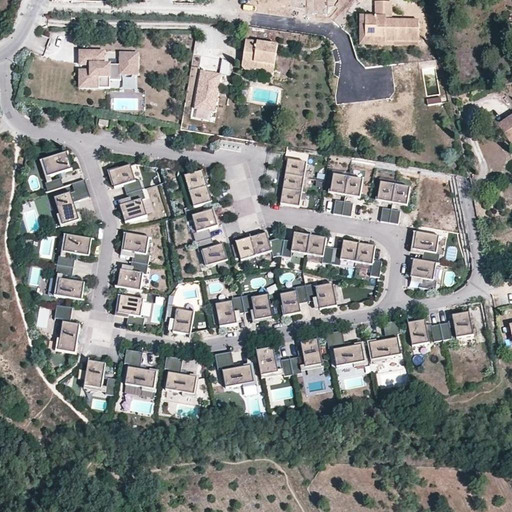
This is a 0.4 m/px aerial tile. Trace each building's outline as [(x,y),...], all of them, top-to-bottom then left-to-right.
[(418,42),(418,20),(392,20),(392,2),(375,2),(375,16),(366,16),(366,42),(418,42)] [(273,74),(277,45),(246,40),(243,62),(262,65),(262,70),(261,73),(273,74)] [(104,51),(80,51),(80,65),(91,65),(91,71),(80,71),(80,88),(110,88),(110,80),(121,80),(121,73),(129,74),(130,64),(137,65),(138,53),(121,53),(121,64),(104,64),(103,53),(104,51)] [(262,70),(262,65),(243,62),(242,68),(262,70)] [(222,76),(201,73),(195,111),(216,114),(222,76)] [(440,97),(427,100),(429,107),(442,104),(440,97)] [(511,116),(497,127),(511,148),(511,116)] [(51,178),(73,171),(67,154),(43,162),(49,179),(51,178)] [(285,161),(283,174),(301,178),(303,164),(285,161)] [(51,178),(49,179),(43,162),(41,163),(48,184),(52,182),(51,178)] [(124,186),(127,195),(143,190),(140,181),(136,182),(131,166),(110,173),(115,189),(124,186)] [(208,188),(203,172),(189,176),(185,178),(190,193),(208,188)] [(283,174),(280,190),(299,193),(301,178),(283,174)] [(330,195),(345,197),(348,178),(333,176),(330,195)] [(345,197),(360,199),(363,181),(348,178),(345,197)] [(45,184),(48,193),(64,188),(61,179),(52,182),(48,184),(45,184)] [(75,205),(91,200),(85,181),(72,185),(75,193),(55,199),(60,216),(58,216),(61,228),(80,221),(75,205)] [(395,185),(380,183),(377,202),(392,204),(395,185)] [(410,188),(395,185),(392,204),(407,207),(410,188)] [(208,188),(190,193),(194,209),(213,203),(208,188)] [(146,200),(143,190),(127,195),(130,204),(120,207),(126,224),(148,217),(142,201),(146,200)] [(280,190),(278,205),(296,209),(299,193),(280,190)] [(333,214),(342,216),(344,202),(335,201),(333,214)] [(353,203),(344,202),(342,216),(351,217),(353,203)] [(380,222),(389,223),(391,210),(382,208),(380,222)] [(400,211),(391,210),(389,223),(398,225),(400,211)] [(196,244),(212,239),(209,230),(218,228),(214,212),(193,218),(198,234),(194,235),(196,244)] [(251,237),(257,256),(272,252),(273,257),(278,256),(282,256),(285,239),(277,238),(269,241),(267,233),(251,237)] [(285,239),(282,256),(291,258),(292,254),(308,256),(311,237),(295,234),(294,241),(285,239)] [(424,252),(422,261),(436,263),(438,264),(440,254),(436,253),(439,238),(417,234),(414,250),(424,252)] [(134,254),(132,263),(149,266),(150,256),(146,255),(149,239),(127,236),(124,252),(134,254)] [(92,241),(67,237),(64,254),(66,254),(89,258),(92,241)] [(257,256),(251,237),(236,242),(242,261),(257,256)] [(311,237),(308,256),(323,259),(322,264),(331,266),(334,249),(326,248),(327,240),(311,237)] [(215,249),(212,239),(196,244),(199,253),(203,252),(208,268),(228,262),(224,246),(215,249)] [(343,251),(334,249),(331,266),(340,267),(341,262),(356,264),(359,245),(344,243),(343,251)] [(359,245),(356,264),(372,267),(371,278),(380,279),(382,263),(374,261),(376,248),(359,245)] [(57,266),(74,269),(75,260),(66,259),(61,258),(59,258),(57,266)] [(421,277),(419,287),(436,289),(437,280),(433,279),(436,263),(422,261),(414,260),(411,276),(421,277)] [(147,276),(149,266),(132,263),(131,273),(121,271),(118,288),(141,292),(143,275),(147,276)] [(63,276),(72,278),(74,269),(57,266),(56,275),(58,276),(63,276)] [(62,281),(63,276),(58,276),(55,297),(57,298),(60,281),(62,281)] [(62,281),(60,281),(57,298),(82,302),(85,284),(62,281)] [(315,285),(306,287),(309,303),(318,301),(320,311),(338,307),(333,285),(316,288),(315,285)] [(300,305),(309,303),(306,287),(296,289),(297,293),(281,296),(286,318),(302,314),(300,305)] [(252,296),(242,298),(245,314),(255,312),(256,322),(274,319),(269,296),(253,299),(252,296)] [(129,315),(127,325),(144,328),(145,318),(142,317),(144,301),(122,297),(119,314),(129,315)] [(236,316),(245,314),(242,298),(232,300),(233,303),(217,307),(221,328),(238,325),(236,316)] [(71,325),(73,309),(57,306),(55,319),(63,321),(60,340),(58,340),(56,351),(75,355),(80,326),(71,325)] [(178,308),(168,306),(166,322),(175,324),(173,334),(191,336),(194,314),(178,311),(178,308)] [(470,314),(453,317),(456,337),(457,340),(474,336),(470,314)] [(402,334),(400,320),(383,323),(386,341),(370,345),(374,364),(385,362),(385,360),(402,356),(398,335),(402,334)] [(430,345),(426,322),(408,325),(413,348),(430,345)] [(441,325),(444,342),(453,340),(452,338),(449,323),(441,325)] [(432,327),(435,343),(444,342),(441,325),(432,327)] [(343,331),(326,334),(329,348),(333,347),(337,368),(354,364),(355,367),(366,364),(363,345),(346,348),(343,331)] [(323,365),(319,341),(301,344),(305,367),(306,369),(323,365)] [(430,345),(413,348),(413,350),(436,346),(435,341),(430,342),(430,345)] [(279,371),(275,349),(258,352),(262,377),(280,374),(279,371)] [(141,371),(143,354),(127,351),(125,364),(129,365),(126,386),(143,389),(143,391),(154,393),(158,373),(141,371)] [(232,353),(215,356),(218,369),(222,368),(227,389),(243,386),(244,388),(256,386),(252,367),(235,370),(232,353)] [(181,377),(184,360),(167,357),(165,371),(170,372),(167,392),(184,395),(183,398),(195,399),(198,380),(181,377)] [(291,360),(294,377),(303,375),(302,372),(302,367),(300,358),(291,360)] [(285,375),(286,378),(294,377),(291,360),(282,361),(284,371),(285,375)] [(103,390),(107,365),(90,363),(86,388),(103,390)] [(279,371),(280,374),(262,377),(263,380),(285,375),(284,371),(279,371)] [(116,398),(118,381),(108,380),(106,396),(116,398)]
